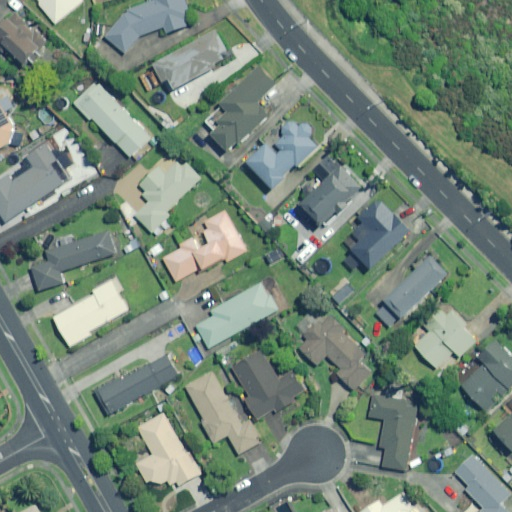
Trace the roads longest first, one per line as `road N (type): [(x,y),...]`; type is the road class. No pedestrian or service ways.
road 1 (unclassified): [(262,0),(511,264)]
road 2 (residential): [(213,511),(321,451)]
